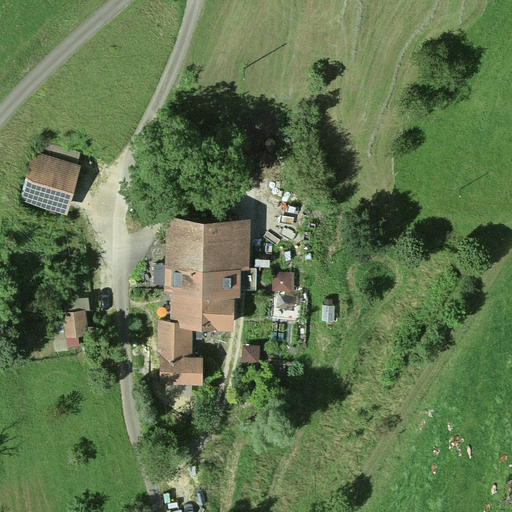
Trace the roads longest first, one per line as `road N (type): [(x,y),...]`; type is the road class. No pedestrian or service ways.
road 1 (track): [(511,251),(343,511)]
road 2 (track): [(123,349),(157,511)]
